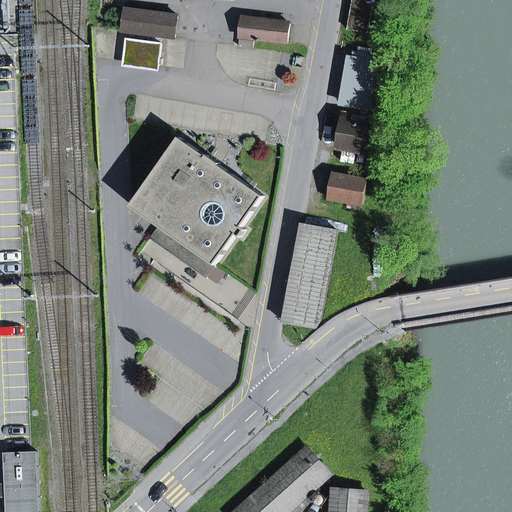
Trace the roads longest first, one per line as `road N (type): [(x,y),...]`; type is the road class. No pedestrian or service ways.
road 1 (residential): [(332,0),(245,418)]
road 2 (residential): [(399,306),(332,336),(245,418)]
road 3 (residential): [(245,418),(144,511)]
